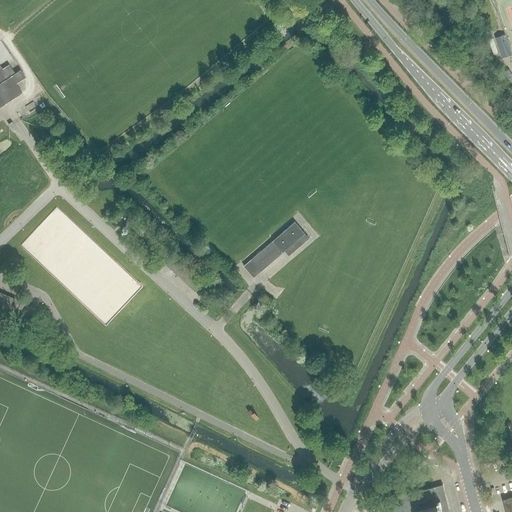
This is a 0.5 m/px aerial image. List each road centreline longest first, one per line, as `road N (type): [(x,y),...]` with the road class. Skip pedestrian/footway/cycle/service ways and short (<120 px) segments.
road 1 (primary): [(511,147),(369,0)]
road 2 (primary): [(353,0),(490,149)]
road 3 (tertiary): [(511,288),(434,385),(428,408)]
